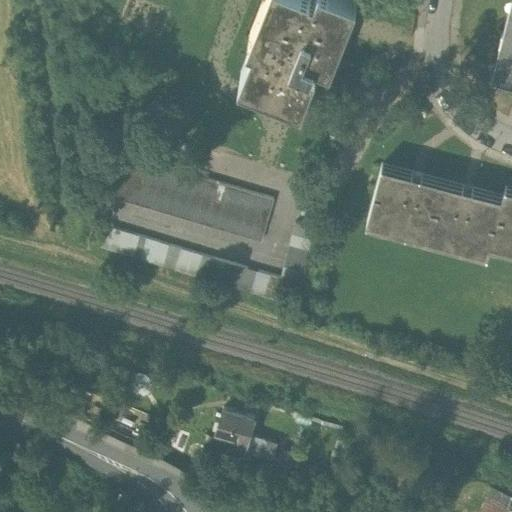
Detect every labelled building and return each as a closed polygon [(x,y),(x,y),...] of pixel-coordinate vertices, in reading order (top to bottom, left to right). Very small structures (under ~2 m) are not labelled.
[(263,0),(249,36),(254,38),(241,74),(303,98),(321,53),(332,58),(355,0),(263,0)] [(511,0),(509,0),(492,72),(511,76),(511,0)] [(273,201),(118,157),(112,178),(267,222),(273,201)] [(511,188),(505,187),(503,197),(382,165),(366,225),(487,256),(490,246),(511,251),(511,188)] [(267,222),(112,178),(106,200),(261,244),(267,222)] [(294,224),(280,280),(301,285),(316,230),(294,224)] [(280,280),(103,229),(97,250),(274,301),(280,280)] [(253,421),(223,411),(215,434),(232,440),(246,444),(253,421)] [(246,444),(232,440),(228,451),(242,456),(246,444)] [(275,446),(256,440),(251,457),(270,463),(275,446)] [(251,457),(242,456),(228,451),(223,469),(260,484),(267,480),(272,482),(278,466),(270,463),(251,457)] [(313,477),(278,466),(272,482),(267,498),(299,509),(313,477)] [(443,511),(444,510),(425,499),(419,508),(425,511),(443,511)]
